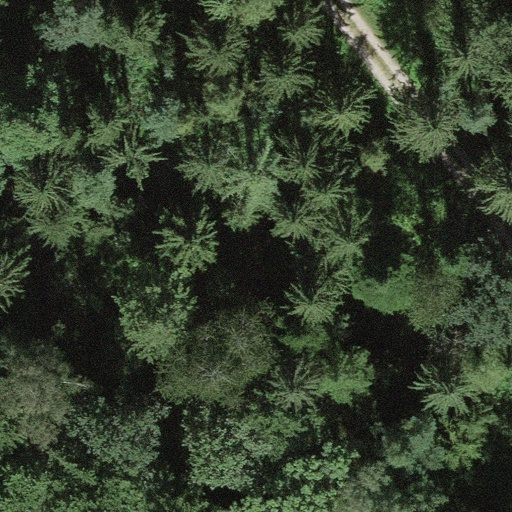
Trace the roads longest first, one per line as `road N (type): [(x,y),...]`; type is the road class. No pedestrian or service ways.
road 1 (track): [(511,242),(330,0)]
road 2 (track): [(511,456),(436,487),(333,511)]
